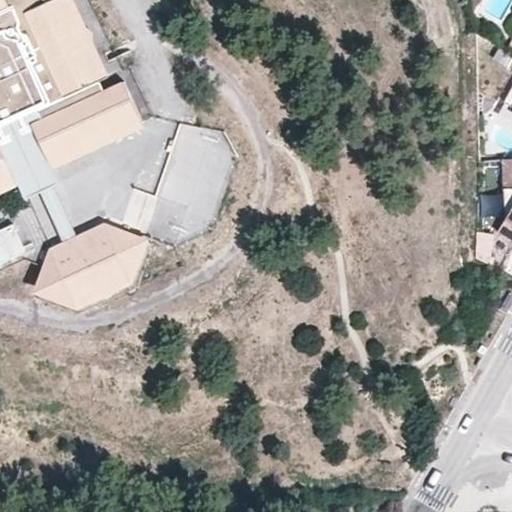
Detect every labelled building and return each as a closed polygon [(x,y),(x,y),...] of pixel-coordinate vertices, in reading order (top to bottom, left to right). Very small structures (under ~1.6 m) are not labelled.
[(0,0),(0,188),(25,176),(0,125),(31,109),(57,159),(89,143),(86,138),(109,126),(113,132),(145,115),(126,77),(106,87),(100,75),(109,71),(92,36),(84,40),(76,24),(84,20),(74,0),(0,0)] [(92,36),(84,20),(76,24),(84,40),(92,36)] [(511,51),(502,46),(495,57),(507,64),(511,54),(511,51)] [(57,159),(31,109),(0,125),(25,176),(26,179),(33,194),(48,186),(61,179),(65,177),(58,163),(57,159)] [(113,132),(109,126),(86,138),(89,143),(57,159),(58,163),(147,118),(145,115),(113,132)] [(179,122),(160,194),(133,186),(124,221),(148,227),(152,214),(182,222),(183,216),(195,219),(192,230),(210,235),(236,137),(179,122)] [(511,158),(503,159),(508,218),(500,231),(511,237),(511,158)] [(0,192),(26,179),(25,176),(0,188),(0,192)] [(88,231),(61,179),(48,186),(75,238),(88,231)] [(153,232),(113,219),(88,231),(75,238),(61,245),(48,286),(88,299),(140,272),(153,232)] [(0,263),(28,251),(14,221),(0,226),(0,263)]
